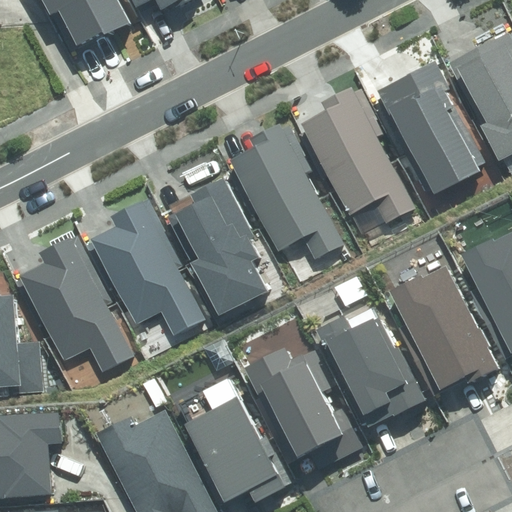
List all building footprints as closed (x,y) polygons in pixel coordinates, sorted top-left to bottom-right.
[(48,0),(74,50),(135,20),(125,0),(48,0)] [(511,161),(511,32),(459,59),(490,119),(478,125),(500,168),(511,161)] [(386,94),(381,97),(429,189),(436,186),(440,194),(488,169),(446,88),(455,84),(441,57),(383,87),(386,94)] [(350,111),(313,128),(352,214),(378,202),(386,222),(414,209),(382,138),(387,137),(364,85),(343,95),(350,111)] [(273,143),(236,161),(280,251),(307,238),(318,259),(345,246),(286,125),(268,133),(273,143)] [(271,258),(231,179),(199,195),(203,203),(185,212),(209,261),(198,266),(224,318),(277,292),(262,263),(271,258)] [(211,315),(150,197),(117,213),(123,223),(98,236),(142,321),(165,309),(177,332),(211,315)] [(140,352),(78,234),(47,251),(52,260),(24,274),(68,357),(93,344),(106,369),(140,352)] [(2,294),(1,286),(0,286),(0,384),(28,383),(21,293),(2,294)] [(348,319),(322,332),(373,431),(432,401),(405,349),(399,352),(383,321),(356,334),(348,319)] [(224,511),(167,411),(142,425),(138,417),(104,436),(146,511),(224,511)]
